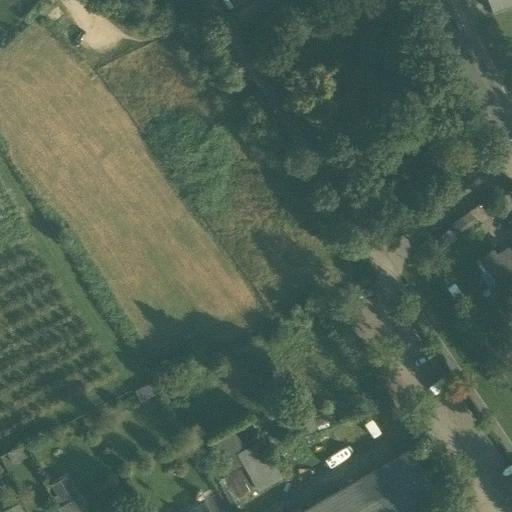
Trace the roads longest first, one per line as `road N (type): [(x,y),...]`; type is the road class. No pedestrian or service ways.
road 1 (unclassified): [(376,257),(200,0)]
road 2 (residential): [(494,511),(379,335),(376,257)]
road 3 (residential): [(376,257),(511,168)]
